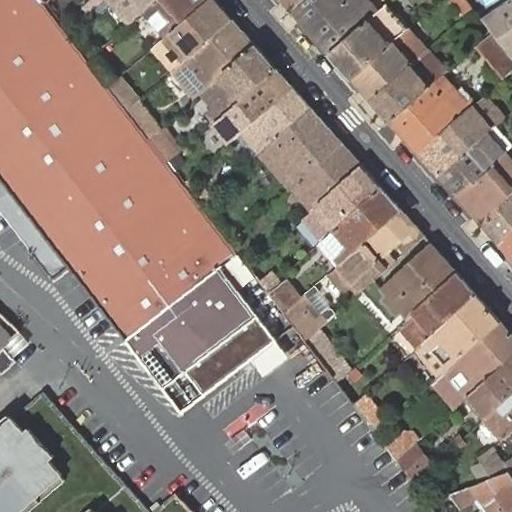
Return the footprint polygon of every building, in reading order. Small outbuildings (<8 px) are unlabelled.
[(0,0),(0,33),(16,5),(10,2),(10,0),(0,0)] [(16,5),(0,33),(0,185),(47,247),(65,272),(75,265),(169,387),(264,316),(225,266),(242,253),(232,240),(204,204),(187,181),(171,160),(153,137),(144,124),(131,107),(112,83),(93,57),(71,29),(49,1),(48,0),(39,0),(32,13),(16,5)] [(10,0),(10,2),(16,5),(32,13),(39,0),(10,0)] [(92,0),(87,6),(91,11),(103,0),(92,0)] [(117,0),(130,14),(135,9),(127,0),(117,0)] [(130,14),(135,20),(143,14),(158,0),(127,0),(135,9),(130,14)] [(158,0),(143,14),(164,39),(209,0),(158,0)] [(209,0),(164,39),(162,40),(182,64),(233,20),(215,0),(209,0)] [(284,0),(293,9),(303,0),(284,0)] [(303,0),(293,9),(312,31),(346,0),(303,0)] [(346,0),(312,31),(332,53),(382,9),(373,0),(346,0)] [(470,0),(448,0),(462,18),(475,6),(470,0)] [(511,0),(509,0),(484,18),(493,30),(511,54),(511,0)] [(353,77),(409,28),(389,3),(382,9),(332,53),(353,77)] [(233,20),(182,64),(175,70),(199,98),(209,89),(256,47),(233,20)] [(412,26),(409,28),(353,77),(373,100),(421,56),(431,47),(426,41),(417,51),(409,42),(418,33),(412,26)] [(511,54),(493,30),(479,43),(506,75),(511,69),(511,54)] [(426,41),(418,33),(409,42),(417,51),(426,41)] [(223,105),(228,111),(233,107),(276,69),(256,47),(209,89),(214,94),(219,90),(229,100),(223,105)] [(421,56),(373,100),(392,122),(447,72),(450,69),(431,47),(421,56)] [(233,107),(249,126),(293,87),(276,69),(233,107)] [(447,72),(392,122),(420,153),(473,105),(477,101),(474,97),(471,99),(447,72)] [(249,126),(243,131),(262,153),(312,109),(293,87),(249,126)] [(214,94),(223,105),(229,100),(219,90),(214,94)] [(477,101),(473,105),(488,123),(498,114),(482,96),(477,101)] [(139,100),(131,107),(144,124),(153,117),(139,100)] [(473,105),(420,153),(440,176),(488,132),(508,113),(504,108),(498,114),(488,123),(473,105)] [(233,107),(228,111),(243,131),(249,126),(233,107)] [(312,109),(262,153),(293,187),(343,144),(312,109)] [(153,117),(144,124),(153,137),(162,129),(153,117)] [(162,129),(153,137),(171,160),(181,152),(162,129)] [(488,132),(440,176),(457,194),(505,151),(488,132)] [(343,144),(293,187),(313,210),(363,166),(343,144)] [(511,158),(505,151),(457,194),(485,225),(511,200),(511,158)] [(363,166),(313,210),(305,217),(324,239),(382,188),(363,166)] [(203,167),(187,181),(204,204),(220,190),(203,167)] [(382,188),(324,239),(344,260),(401,209),(382,188)] [(511,200),(485,225),(502,245),(511,235),(511,200)] [(401,209),(344,260),(339,265),(356,285),(360,281),(367,288),(377,279),(397,262),(391,254),(402,244),(419,229),(401,209)] [(402,244),(408,252),(425,237),(419,229),(402,244)] [(511,235),(502,245),(511,256),(511,235)] [(371,300),(397,329),(404,323),(458,274),(433,245),(385,288),(371,300)] [(356,285),(339,265),(332,271),(350,291),(356,285)] [(458,274),(404,323),(423,345),(477,296),(458,274)] [(364,291),(371,300),(385,288),(377,279),(367,288),(364,291)] [(356,285),(362,292),(364,291),(367,288),(360,281),(356,285)] [(275,296),(287,312),(302,298),(289,284),(275,296)] [(287,312),(304,334),(308,339),(318,331),(340,312),(332,304),(325,311),(313,297),(320,291),(323,288),(318,284),(302,298),(287,312)] [(332,304),(320,291),(313,297),(325,311),(332,304)] [(423,345),(411,356),(415,359),(423,352),(438,368),(430,376),(435,381),(441,375),(501,323),(477,296),(423,345)] [(0,353),(4,350),(23,332),(0,310),(0,353)] [(511,334),(501,323),(441,375),(464,400),(468,397),(511,356),(511,334)] [(308,339),(336,376),(339,381),(349,372),(318,331),(308,339)] [(0,375),(3,378),(18,365),(4,350),(0,353),(0,375)] [(511,356),(468,397),(486,418),(511,394),(511,356)] [(196,511),(178,493),(153,511),(44,393),(18,416),(0,430),(0,511),(196,511)] [(511,394),(486,418),(504,437),(511,431),(511,394)] [(367,395),(357,404),(377,432),(388,423),(367,395)] [(416,444),(399,459),(415,481),(434,465),(416,444)] [(511,473),(511,472),(511,460),(506,464),(493,446),(480,457),(491,478),(510,470),(511,473)] [(511,510),(511,473),(510,470),(491,478),(472,485),(479,495),(491,511),(500,511),(502,511),(501,507),(506,502),(511,510)] [(463,507),(479,495),(472,485),(452,492),(463,507)] [(262,511),(243,492),(222,511),(262,511)]
